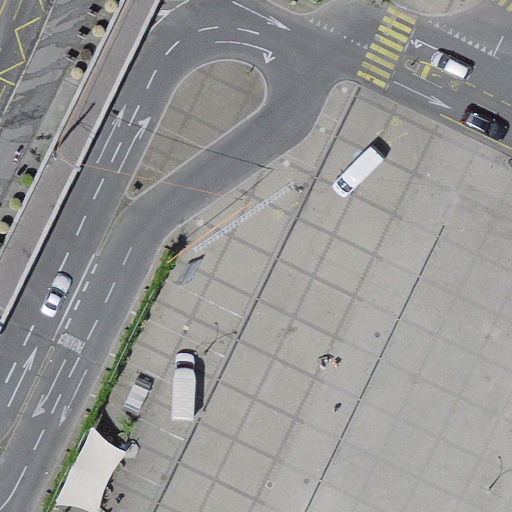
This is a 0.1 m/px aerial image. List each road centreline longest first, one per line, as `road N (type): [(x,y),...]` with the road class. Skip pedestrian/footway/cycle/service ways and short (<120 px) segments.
road 1 (unclassified): [(316,57),(290,119),(140,228),(2,511)]
road 2 (unclassified): [(0,411),(158,68),(190,34),(221,29),(264,34),(316,57)]
road 3 (unclassified): [(316,57),(357,48),(475,98)]
